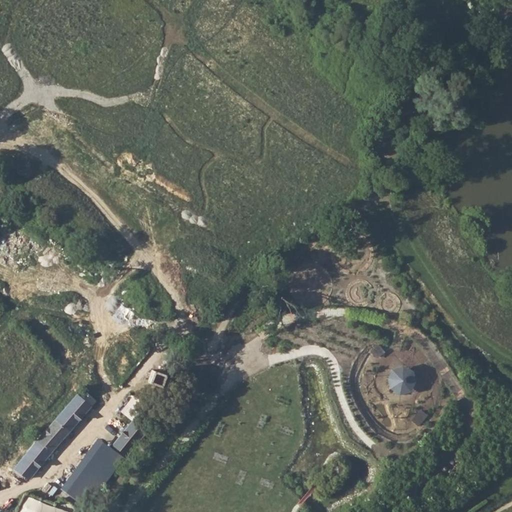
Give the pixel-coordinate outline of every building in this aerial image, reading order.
[(391,391),(401,396),(412,393),(418,383),(415,373),(405,367),(394,370),(388,380),(391,391)] [(154,369),(148,382),(159,387),(166,374),(154,369)] [(37,440),(30,435),(24,442),(30,448),(6,476),(20,488),(96,400),(85,391),(80,397),(76,394),(37,440)] [(115,446),(127,453),(142,426),(130,419),(115,446)] [(62,491),(87,509),(125,458),(100,439),(62,491)] [(338,462),(333,469),(340,475),(346,468),(338,462)]
